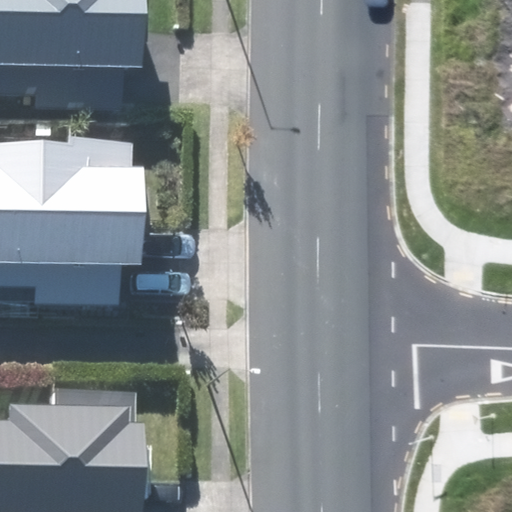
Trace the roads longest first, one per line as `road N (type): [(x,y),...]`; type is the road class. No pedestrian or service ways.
road 1 (secondary): [(323,0),(316,346)]
road 2 (residential): [(316,346),(511,348)]
road 3 (secondary): [(316,346),(323,511)]
